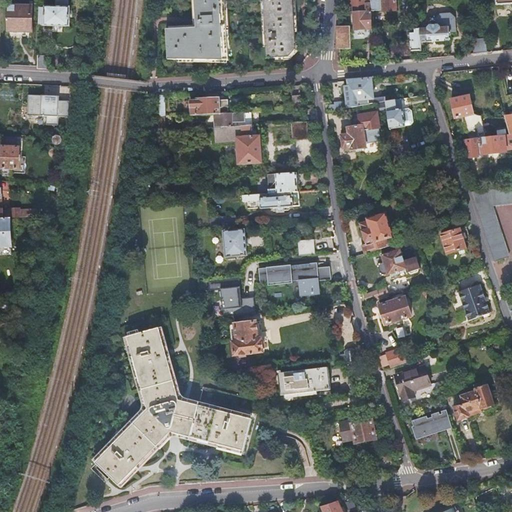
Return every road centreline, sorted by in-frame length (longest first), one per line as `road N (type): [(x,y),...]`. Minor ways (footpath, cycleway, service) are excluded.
road 1 (unclassified): [(321,74),(332,209),(377,388),(413,479)]
road 2 (unclassified): [(321,74),(148,87),(0,75)]
road 3 (residential): [(511,322),(419,67)]
road 4 (residential): [(125,511),(367,483)]
